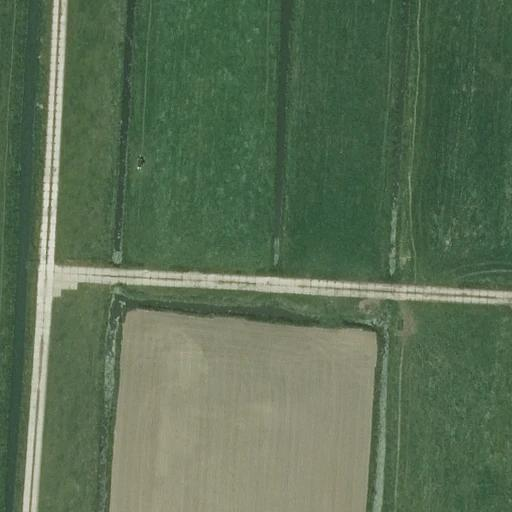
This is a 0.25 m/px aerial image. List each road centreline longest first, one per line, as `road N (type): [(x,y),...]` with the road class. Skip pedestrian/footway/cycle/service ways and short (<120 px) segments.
road 1 (track): [(27,511),(59,0)]
road 2 (track): [(41,284),(511,303)]
